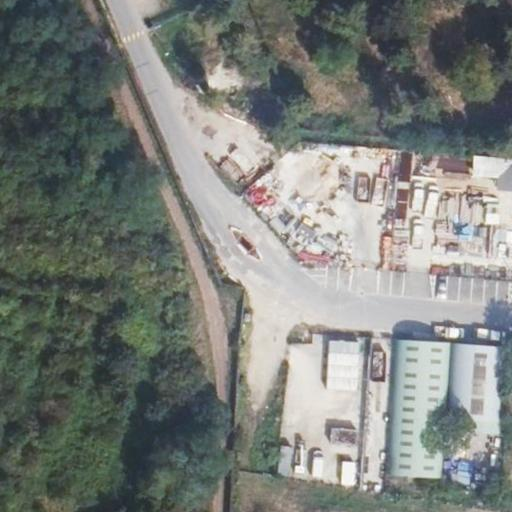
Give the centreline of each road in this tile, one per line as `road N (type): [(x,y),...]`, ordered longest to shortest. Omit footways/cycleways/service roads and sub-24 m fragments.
road 1 (unclassified): [(123,0),(202,182),(239,243),(344,312),(511,327)]
road 2 (unknown): [(82,0),(218,338),(208,511)]
